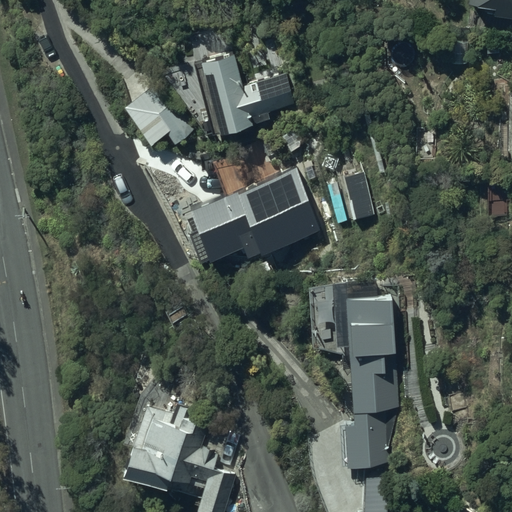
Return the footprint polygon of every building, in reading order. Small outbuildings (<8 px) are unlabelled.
[(511,0),(462,0),(462,2),(488,7),(487,13),(511,18),(511,0)] [(287,72),(242,84),(233,51),(199,60),(219,133),(253,123),(251,118),(296,106),(287,72)] [(161,80),(123,106),(149,144),(167,132),(175,144),(196,130),(161,80)] [(273,170),(192,200),(216,260),(242,249),(247,262),(324,232),(297,164),(274,173),(273,170)] [(389,293),(343,295),(348,422),(341,422),(343,465),(386,463),(383,408),(394,408),(389,293)] [(121,472),(122,472),(198,497),(195,507),(210,511),(222,511),(234,474),(206,466),(217,429),(192,421),(196,408),(141,390),(122,442),(131,445),(121,472)]
